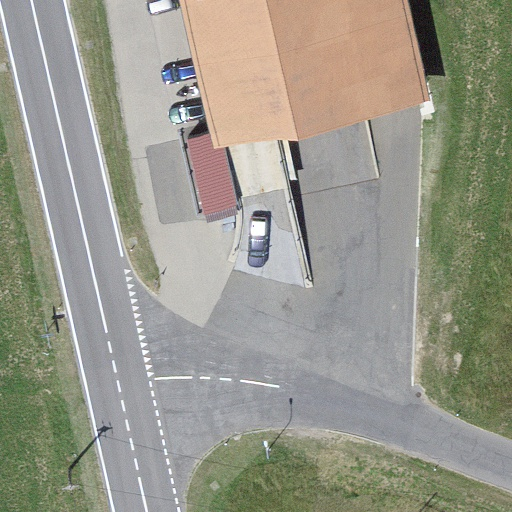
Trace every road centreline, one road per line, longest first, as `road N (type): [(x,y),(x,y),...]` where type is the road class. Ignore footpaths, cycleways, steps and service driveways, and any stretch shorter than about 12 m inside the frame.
road 1 (unclassified): [(511,467),(291,387),(122,385)]
road 2 (secondary): [(122,385),(33,0)]
road 3 (secondary): [(151,511),(122,385)]
